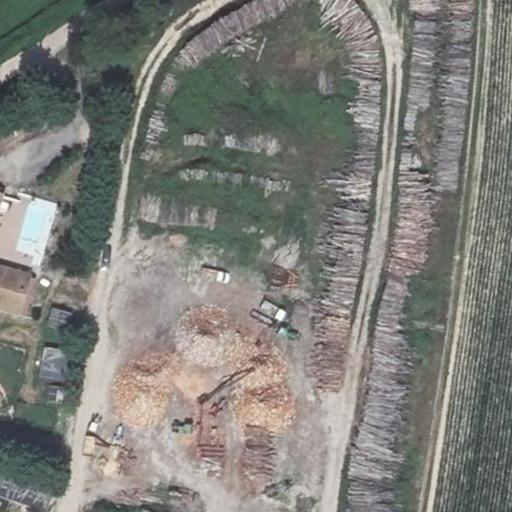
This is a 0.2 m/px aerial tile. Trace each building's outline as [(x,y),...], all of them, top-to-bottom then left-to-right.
[(229,203),(286,203),(286,197),(283,197),(283,178),(229,178),(229,203)] [(0,311),(15,317),(27,282),(0,272),(0,202),(1,199),(0,198),(0,311)] [(46,327),(67,333),(73,313),(52,307),(46,327)] [(38,351),(40,380),(68,378),(66,349),(38,351)] [(0,473),(0,499),(50,508),(54,482),(0,473)]
